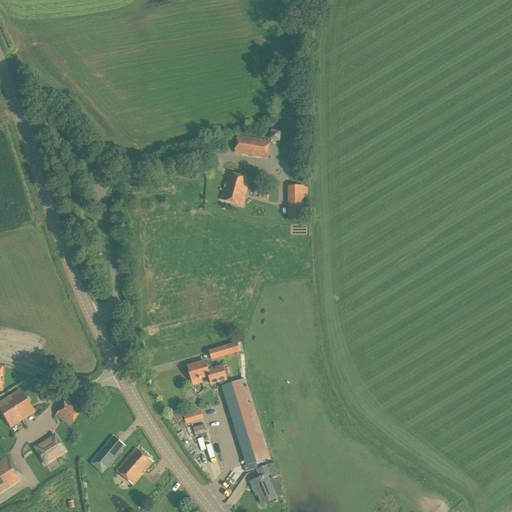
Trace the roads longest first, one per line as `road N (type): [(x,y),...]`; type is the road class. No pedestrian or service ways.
road 1 (unclassified): [(94,322),(117,293),(90,154),(51,127),(22,128)]
road 2 (secondary): [(94,322),(22,128)]
road 3 (secondary): [(211,511),(117,374)]
road 4 (unclassified): [(117,374),(72,382),(0,360)]
